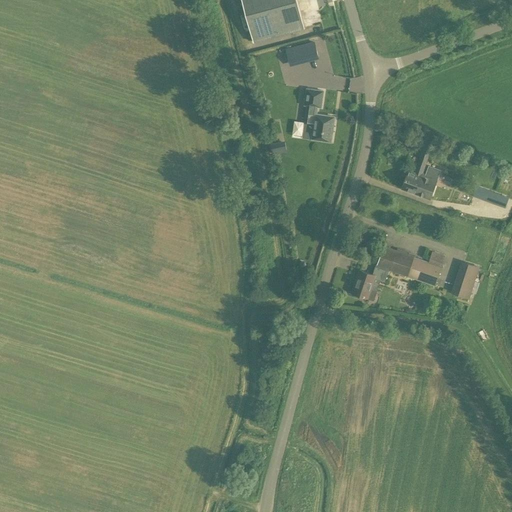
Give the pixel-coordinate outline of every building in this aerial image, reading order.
[(294,0),(241,0),(253,40),(302,26),(294,0)] [(313,42),(305,44),(308,58),(317,55),(313,42)] [(292,47),(285,49),(288,58),(295,56),(292,47)] [(331,141),(335,117),(317,114),(318,107),(322,107),(324,91),(307,89),(305,105),(308,105),(305,123),(315,125),(313,139),(331,141)] [(437,179),(422,174),(428,158),(421,155),(415,171),(409,169),(402,188),(430,198),(437,179)] [(476,185),(473,196),(479,198),(493,203),(497,193),(476,185)] [(384,245),(377,265),(374,275),(360,270),(352,292),(368,298),(371,289),(377,291),(380,280),(385,282),(388,271),(390,269),(435,285),(445,255),(432,251),(428,262),(414,257),(415,254),(384,245)] [(451,292),(469,298),(479,267),(461,261),(451,292)]
